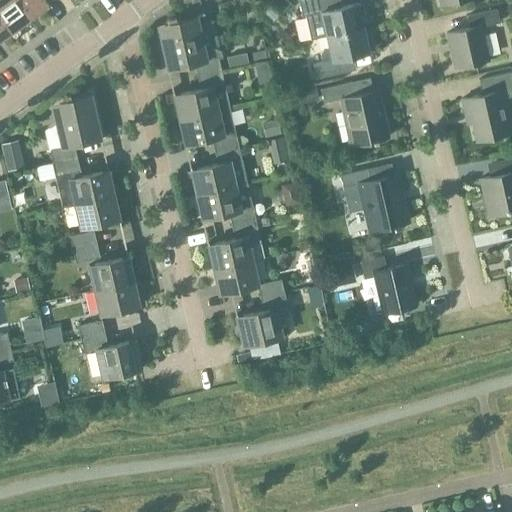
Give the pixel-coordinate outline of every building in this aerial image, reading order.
[(16,0),(0,0),(0,15),(11,31),(29,17),(16,0)] [(48,3),(45,0),(16,0),(29,17),(48,3)] [(327,37),(363,28),(361,19),(364,15),(362,4),(358,5),(358,4),(333,9),(331,0),(298,0),(303,18),(306,17),(311,40),(327,37)] [(489,60),(482,27),(500,23),(497,10),(468,16),(470,28),(447,34),(454,68),(489,60)] [(0,38),(11,31),(0,15),(0,38)] [(205,51),(198,19),(197,18),(183,29),(176,31),(177,34),(176,34),(162,44),(168,70),(195,64),(197,77),(222,71),(219,59),(223,58),(221,51),(215,49),(205,51)] [(363,28),(327,37),(329,49),(323,50),(321,55),(322,62),(313,64),(317,79),(348,72),(345,58),(369,53),(369,52),(372,51),(370,40),(365,38),(363,28)] [(224,49),(226,62),(245,59),(242,46),(224,49)] [(222,71),(197,77),(200,90),(173,96),(179,120),(219,111),(230,108),(222,71)] [(504,116),(500,100),(511,97),(511,72),(482,79),(486,94),(462,99),(466,117),(470,116),(476,141),(511,132),(511,130),(508,114),(504,116)] [(324,103),(341,100),(351,146),(373,141),(373,143),(378,142),(377,140),(388,138),(387,133),(390,133),(387,119),(384,119),(378,91),(355,96),(352,82),(321,89),(324,103)] [(53,163),(77,158),(74,145),(101,139),(92,96),(76,107),(77,107),(70,108),(70,111),(56,122),(61,147),(50,150),(53,163)] [(219,111),(179,120),(185,144),(212,138),(215,151),(239,146),(249,144),(248,139),(242,136),(237,137),(233,122),(222,125),(219,111)] [(2,145),(8,171),(24,167),(17,141),(2,145)] [(239,146),(215,151),(218,164),(191,171),(196,195),(247,183),(239,146)] [(80,171),(77,158),(53,163),(56,177),(80,171)] [(511,210),(511,158),(506,160),(509,173),(480,180),(488,216),(511,210)] [(343,187),(360,184),(370,231),(393,226),(394,228),(398,227),(398,225),(408,222),(397,175),(370,181),(368,169),(340,175),(343,187)] [(109,171),(107,171),(57,182),(60,192),(71,190),(74,204),(114,195),(109,171)] [(247,183),(196,195),(202,219),(229,213),(232,226),(256,221),(247,183)] [(120,219),(114,195),(74,204),(80,229),(120,219)] [(0,211),(11,209),(9,199),(0,201),(0,211)] [(264,258),(256,221),(232,226),(235,239),(208,245),(213,270),(253,261),(253,260),(264,258)] [(73,250),(97,244),(94,231),(70,236),(73,250)] [(97,244),(73,250),(76,263),(100,258),(97,244)] [(405,265),(386,269),(384,256),(360,261),(364,279),(376,277),(384,313),(403,309),(404,312),(408,311),(408,308),(414,306),(405,265)] [(128,257),(127,257),(88,266),(94,291),(134,282),(128,257)] [(253,261),(213,270),(219,294),(257,285),(260,298),(284,293),(281,279),(258,285),(253,261)] [(325,287),(356,280),(352,266),(322,273),(325,287)] [(27,277),(16,279),(19,292),(30,290),(27,277)] [(139,306),(134,282),(94,291),(100,315),(139,306)] [(307,288),(309,297),(319,295),(317,286),(307,288)] [(284,293),(260,298),(263,311),(236,317),(243,346),(282,337),(278,318),(290,316),(284,293)] [(39,317),(24,320),(29,342),(44,339),(42,331),(39,317)] [(81,339),(105,334),(102,320),(78,326),(81,339)] [(46,347),(62,343),(58,327),(42,331),(44,339),(46,347)] [(0,349),(9,347),(6,333),(0,334),(0,349)] [(108,346),(105,334),(81,339),(84,353),(95,350),(102,378),(142,369),(135,340),(108,346)] [(258,348),(260,359),(276,355),(274,345),(258,348)] [(0,363),(13,360),(9,347),(0,349),(0,363)] [(20,398),(13,368),(0,371),(0,401),(1,401),(2,402),(20,398)] [(39,388),(44,407),(59,404),(55,384),(39,388)]
